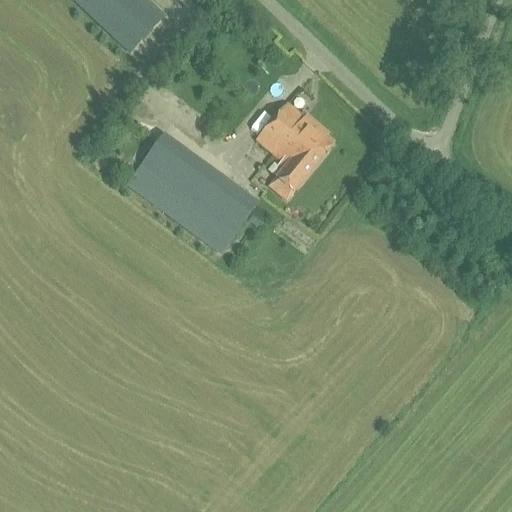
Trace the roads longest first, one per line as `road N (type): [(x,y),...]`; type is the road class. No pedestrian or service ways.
road 1 (unclassified): [(433,161),(264,0)]
road 2 (unclassified): [(433,161),(496,0)]
